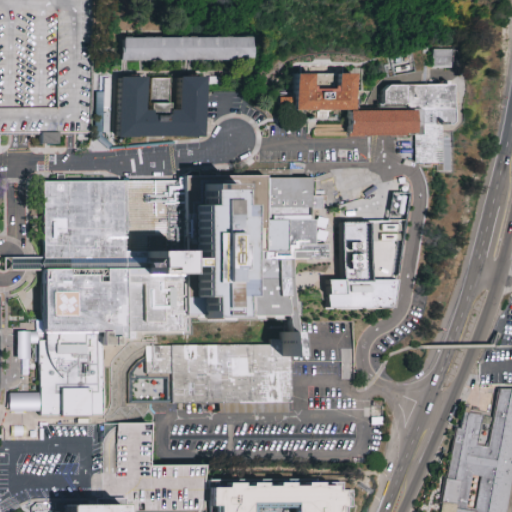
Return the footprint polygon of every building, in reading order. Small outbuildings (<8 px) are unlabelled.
[(84,0),(0,0),(0,134),(37,134),(37,144),(57,144),(57,134),(84,134),(84,0)] [(117,38),(117,61),(248,61),(248,38),(117,38)] [(449,68),(449,50),(430,49),(430,68),(449,68)] [(413,73),(411,51),(387,54),(389,75),(413,73)] [(291,62),(292,105),(344,104),(344,128),(409,127),(410,157),(440,156),(439,119),(451,118),(450,75),(373,77),(374,97),(351,98),(350,61),(291,62)] [(112,77),(112,137),(199,136),(199,76),(168,76),(168,78),(146,78),(146,103),(140,103),(140,77),(112,77)] [(101,115),(101,103),(93,103),(94,115),(101,115)] [(39,180),(41,256),(4,257),(4,271),(41,270),(42,334),(18,335),(18,354),(25,354),(25,342),(37,342),(38,393),(9,393),(9,412),(38,411),(38,415),(99,413),(97,345),(113,344),(113,337),(127,337),(127,330),(186,329),(186,316),(284,313),(284,320),(273,320),(274,341),(266,341),(266,345),(142,347),(142,371),(124,372),(125,408),(216,406),(216,417),(292,415),(290,335),(297,335),(296,291),(288,291),(288,254),(324,253),(324,235),(312,235),(312,207),(324,207),(324,189),(314,189),(313,172),(259,173),(259,170),(180,171),(180,178),(39,180)] [(390,211),(404,214),(407,193),(393,191),(390,211)] [(367,222),(336,222),(336,279),(323,279),(323,309),(391,309),(391,279),(366,279),(367,222)] [(511,511),(511,505),(511,388),(497,387),(493,417),(455,411),(441,511),(511,511)] [(202,511),(202,463),(153,463),(153,421),(100,421),(100,424),(100,502),(119,502),(119,511),(202,511)] [(209,480),(209,511),(341,511),(341,478),(209,480)] [(61,511),(61,502),(119,502),(119,511),(61,511)]
